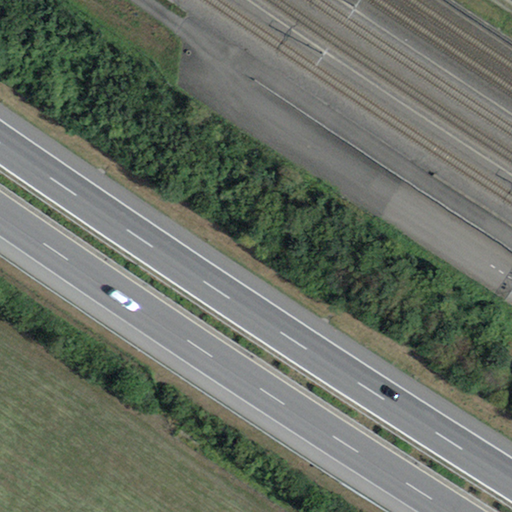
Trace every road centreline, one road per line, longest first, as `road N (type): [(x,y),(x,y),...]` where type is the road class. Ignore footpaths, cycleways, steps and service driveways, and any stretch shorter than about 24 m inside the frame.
road 1 (motorway): [(511,474),(0,138)]
road 2 (motorway): [(0,219),(443,511)]
road 3 (unclassified): [(455,511),(511,391)]
